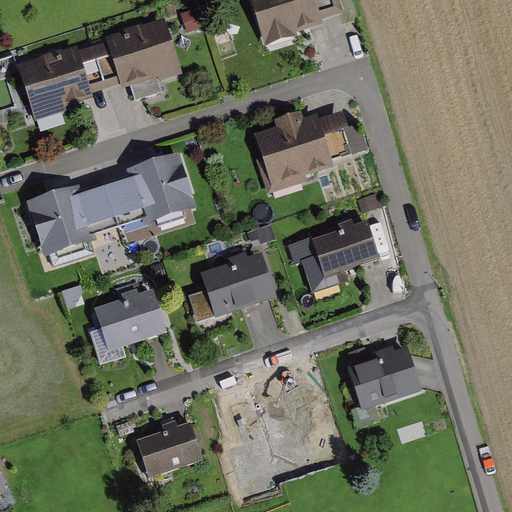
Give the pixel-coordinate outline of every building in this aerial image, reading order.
[(344,0),(265,0),(277,45),(330,30),(327,21),(348,15),(344,0)] [(123,93),(158,81),(159,84),(183,77),(166,23),(107,42),(108,45),(121,88),(123,93)] [(108,45),(79,54),(92,97),(121,88),(108,45)] [(66,110),(94,102),(92,97),(79,54),(78,51),(18,69),(36,124),(67,114),(66,110)] [(0,82),(20,77),(15,60),(0,63),(0,82)] [(286,133),(266,138),(280,190),(344,174),(341,162),(366,155),(357,118),(325,126),(322,114),(284,124),(286,133)] [(91,186),(37,202),(54,257),(99,244),(95,233),(159,214),(163,227),(213,212),(196,156),(142,172),(145,182),(95,197),(91,186)] [(313,244),(325,283),(380,265),(368,227),(313,244)] [(270,260),(216,278),(230,318),(284,300),(270,260)] [(95,312),(109,356),(168,338),(154,294),(95,312)] [(422,360),(369,374),(378,409),(431,394),(422,360)] [(244,410),(257,447),(311,429),(298,392),(244,410)] [(137,445),(150,482),(204,464),(191,427),(137,445)] [(3,457),(0,458),(0,495),(13,492),(3,457)]
